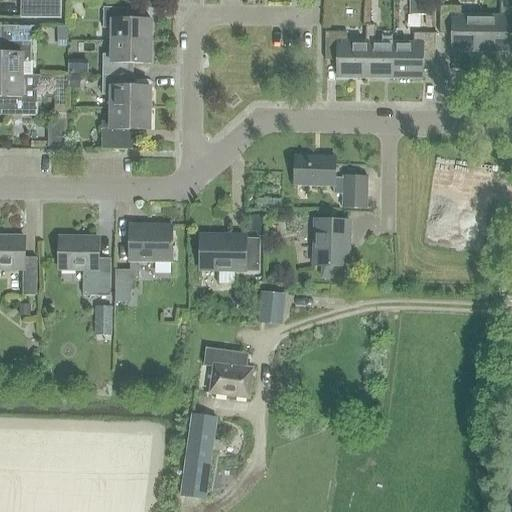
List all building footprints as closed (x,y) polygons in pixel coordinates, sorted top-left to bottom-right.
[(60,0),(26,0),(26,19),(60,19),(60,0)] [(428,0),(413,0),(408,0),(409,16),(428,16),(428,0)] [(499,0),(499,17),(480,16),(479,52),(508,53),(508,0),(499,0)] [(479,52),(480,16),(460,16),(460,7),(439,6),(439,34),(451,34),(451,52),(479,52)] [(111,29),(111,42),(150,43),(151,21),(127,21),(127,8),(103,8),(102,29),(111,29)] [(0,43),(6,43),(6,54),(0,54),(0,76),(21,76),(32,76),(32,62),(30,62),(30,28),(38,28),(38,27),(0,26),(0,27),(1,28),(0,43)] [(365,43),(365,79),(393,79),(393,43),(374,43),(374,26),(365,26),(365,43)] [(365,43),(346,43),(346,33),(324,33),(324,61),(336,61),(336,79),(365,79),(365,43)] [(413,44),(393,43),(393,79),(421,79),(422,62),(434,62),(434,34),(413,34),(413,44)] [(150,43),(111,42),(110,55),(102,55),(102,75),(126,76),(126,64),(150,64),(150,43)] [(110,109),(149,109),(150,88),(126,88),(126,76),(102,75),(101,96),(110,96),(110,109)] [(21,76),(0,76),(0,97),(5,98),(5,116),(36,116),(36,90),(40,76),(32,76),(21,76)] [(80,76),(68,76),(68,89),(80,89),(80,76)] [(66,106),(54,106),(53,126),(65,126),(66,106)] [(149,109),(110,109),(109,122),(101,122),(101,150),(132,150),(132,131),(149,131),(149,109)] [(65,126),(53,126),(48,126),(47,148),(64,148),(65,126)] [(366,210),(367,178),(343,177),(343,179),(334,179),(334,159),(294,157),(294,186),(333,187),(332,195),(342,195),(342,209),(366,210)] [(312,266),(321,266),(321,277),(345,278),(345,267),(348,267),(349,222),(313,221),(312,266)] [(139,278),(139,262),(171,262),(171,226),(129,226),(129,262),(130,262),(130,271),(114,271),(114,303),(130,303),(130,278),(139,278)] [(244,238),(244,236),(200,235),(199,271),(259,272),(259,239),(244,238)] [(36,295),(36,258),(23,258),(23,237),(0,237),(0,269),(22,269),(22,295),(36,295)] [(109,297),(110,260),(97,259),(97,238),(59,238),(59,270),(83,271),(82,297),(109,297)] [(285,295),(260,292),(257,324),(282,327),(285,295)] [(19,305),(19,316),(29,317),(29,306),(19,305)] [(98,307),(98,327),(111,327),(112,307),(98,307)] [(247,400),(252,369),(245,368),(247,355),(205,349),(203,366),(212,368),(208,394),(247,400)] [(204,499),(215,419),(191,416),(179,496),(204,499)]
